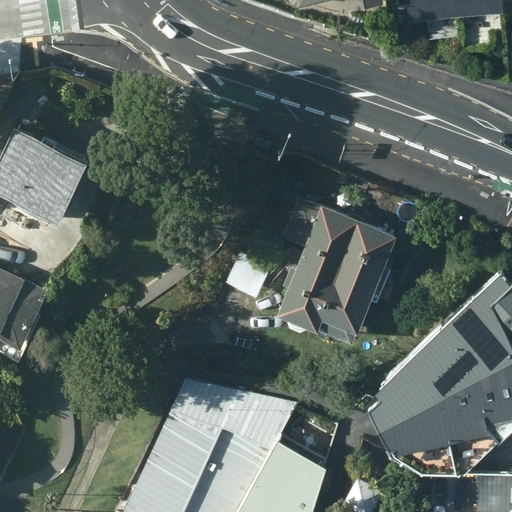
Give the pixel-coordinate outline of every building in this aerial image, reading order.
[(409,0),(411,19),(505,11),(504,0),(409,0)] [(92,157),(19,124),(0,166),(0,193),(63,222),(92,157)] [(25,211),(0,198),(0,233),(12,240),(25,211)] [(386,262),(398,233),(325,203),(322,208),(300,199),(286,233),(308,241),(281,307),(292,311),(293,320),(303,324),(311,321),(355,339),(371,300),(380,304),(395,266),(386,262)] [(226,281),(258,295),(272,266),(241,250),(226,281)] [(511,257),(393,372),(399,377),(381,392),(402,435),(437,455),(482,456),(511,428),(511,257)] [(49,288),(0,266),(0,344),(24,356),(43,314),(39,313),(49,288)] [(237,511),(301,401),(186,376),(126,508),(133,511),(237,511)] [(283,438),(240,511),(316,511),(329,464),(283,438)] [(482,502),(511,502),(511,472),(483,472),(482,502)] [(452,476),(430,474),(428,504),(451,505),(452,476)] [(373,511),(385,490),(360,475),(345,501),(364,511),(373,511)] [(511,511),(511,502),(482,502),(481,511),(511,511)]
